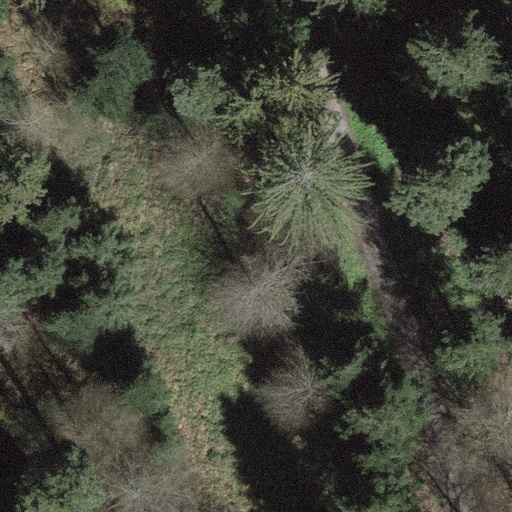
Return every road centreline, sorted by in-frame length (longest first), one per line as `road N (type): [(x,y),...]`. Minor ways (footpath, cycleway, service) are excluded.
road 1 (track): [(282,0),(396,314)]
road 2 (track): [(396,314),(467,511)]
